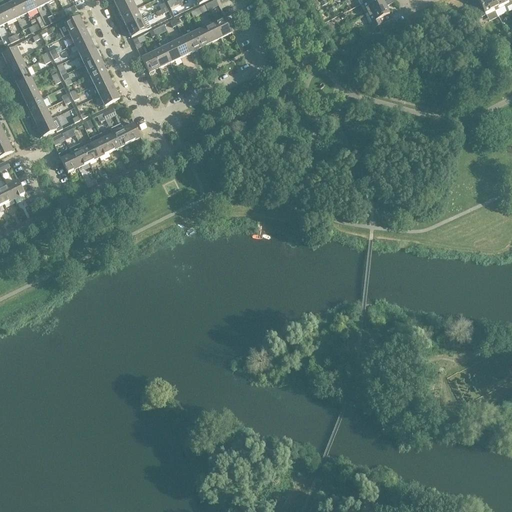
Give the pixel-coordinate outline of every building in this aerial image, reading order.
[(26,14),(19,0),(18,0),(9,5),(16,19),(26,14)] [(36,9),(31,0),(19,0),(26,14),(36,9)] [(47,4),(44,0),(31,0),(36,9),(47,4)] [(136,10),(130,0),(116,7),(121,18),(136,10)] [(325,0),(319,3),(322,8),(328,5),(325,0)] [(384,5),(383,3),(381,0),(371,0),(360,6),(364,15),(384,5)] [(488,0),(470,0),(479,19),(494,11),(488,0)] [(488,0),(494,11),(504,7),(500,0),(488,0)] [(211,3),(205,6),(208,11),(213,8),(218,6),(215,1),(211,3)] [(390,5),(388,1),(383,3),(384,5),(364,15),(372,30),(377,27),(381,26),(391,20),(385,7),(390,5)] [(16,19),(9,5),(0,9),(0,12),(6,24),(16,19)] [(141,20),(136,10),(121,18),(126,28),(141,20)] [(64,25),(69,35),(83,28),(78,18),(79,18),(78,18),(64,25)] [(150,29),(145,18),(141,20),(126,28),(131,38),(130,38),(131,39),(150,29)] [(231,34),(224,19),(223,19),(213,24),(221,39),(231,34)] [(381,26),(377,27),(382,36),(396,29),(391,20),(381,26)] [(221,39),(213,24),(203,29),(210,44),(221,39)] [(88,39),(83,28),(69,35),(74,46),(88,39)] [(210,44),(203,29),(193,34),(200,49),(210,44)] [(200,49),(193,34),(182,39),(190,54),(200,49)] [(93,49),(88,39),(74,46),(79,56),(93,49)] [(190,54),(182,39),(172,44),(180,59),(190,54)] [(180,59),(172,44),(162,49),(169,64),(180,59)] [(0,56),(0,57),(5,67),(21,59),(16,49),(15,48),(0,56)] [(98,59),(93,49),(79,56),(84,66),(98,59)] [(169,64),(162,49),(152,54),(159,69),(169,64)] [(159,69),(152,54),(142,59),(141,59),(149,75),(149,74),(159,69)] [(26,69),(21,59),(5,67),(10,77),(26,69)] [(103,69),(98,59),(84,66),(89,76),(103,69)] [(31,80),(26,69),(10,77),(15,87),(31,80)] [(109,80),(103,69),(89,76),(94,87),(109,80)] [(69,79),(63,82),(66,87),(72,85),(69,79)] [(36,90),(31,80),(15,87),(20,98),(36,90)] [(114,90),(109,80),(94,87),(99,97),(114,90)] [(41,100),(36,90),(20,98),(25,108),(41,100)] [(119,100),(114,90),(99,97),(104,107),(104,108),(119,100)] [(46,110),(41,100),(25,108),(30,118),(46,110)] [(123,105),(118,108),(121,114),(126,111),(123,105)] [(51,121),(46,110),(30,118),(35,128),(51,121)] [(105,119),(103,114),(96,118),(99,122),(105,119)] [(56,131),(51,121),(35,128),(40,139),(56,131)] [(120,125),(109,130),(119,149),(129,144),(122,130),(120,125)] [(140,139),(133,125),(122,130),(129,144),(140,139)] [(71,130),(62,135),(65,142),(75,138),(71,130)] [(119,149),(109,130),(99,135),(109,154),(119,149)] [(61,135),(51,140),(54,148),(65,143),(61,135)] [(109,154),(99,135),(89,140),(92,145),(98,159),(109,154)] [(0,158),(13,152),(8,142),(0,145),(0,158)] [(98,159),(92,145),(81,150),(88,164),(98,159)] [(68,150),(58,155),(67,175),(78,169),(71,155),(68,150)] [(88,164),(81,150),(71,155),(78,169),(88,164)] [(24,196),(17,182),(6,187),(13,201),(24,196)] [(13,201),(6,187),(0,190),(0,199),(3,206),(13,201)]
